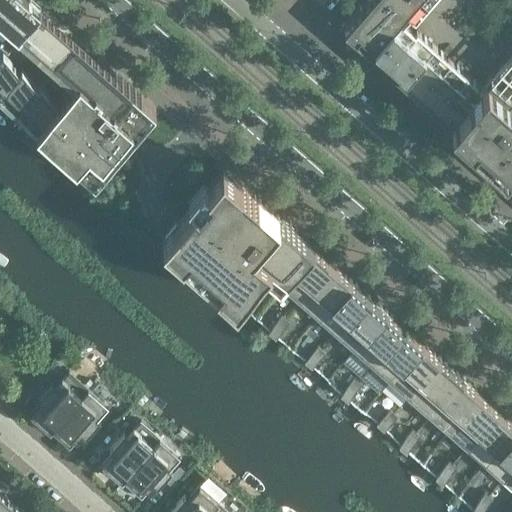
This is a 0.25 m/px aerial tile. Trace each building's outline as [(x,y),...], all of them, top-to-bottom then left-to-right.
[(155,107),(96,55),(33,0),(17,0),(0,19),(0,39),(8,47),(19,34),(73,82),(57,101),(58,102),(36,126),(37,127),(37,126),(95,176),(138,127),(132,122),(148,104),(154,109),(155,107)] [(0,0),(0,19),(17,0),(0,0)] [(369,0),(344,28),(511,175),(511,51),(480,88),(416,29),(415,31),(404,22),(410,15),(415,19),(431,0),(369,0)] [(0,91),(23,66),(21,65),(19,68),(3,48),(0,50),(0,91)] [(18,110),(42,83),(40,81),(38,84),(23,66),(0,91),(0,92),(18,108),(17,109),(18,110)] [(36,126),(58,102),(57,101),(42,83),(18,110),(19,109),(37,125),(36,126)] [(511,420),(223,167),(162,236),(236,300),(263,270),(511,489),(511,420)] [(272,332),(285,316),(281,313),(268,328),(272,332)] [(275,335),(289,320),(285,316),(272,332),(275,335)] [(308,363),(321,348),(317,345),(304,360),(308,363)] [(312,367),(325,351),(321,348),(308,363),(312,367)] [(50,429),(88,386),(69,369),(70,369),(68,368),(55,383),(52,380),(38,397),(41,400),(30,412),(31,413),(50,429)] [(344,395),(357,380),(353,376),(340,392),(344,395)] [(348,398),(361,383),(357,380),(344,395),(348,398)] [(100,419),(97,416),(108,403),(88,386),(50,429),(69,446),(68,446),(69,447),(83,432),(86,435),(100,419)] [(380,427),(393,411),(389,408),(376,423),(380,427)] [(384,430),(397,415),(393,411),(380,427),(384,430)] [(122,479),(160,436),(141,419),(140,418),(127,433),(124,430),(110,446),(113,449),(102,462),(103,463),(122,479)] [(402,446),(416,431),(412,428),(398,443),(402,446)] [(406,450),(420,434),(416,431),(402,446),(406,450)] [(172,469),(169,466),(180,453),(160,436),(122,479),(140,496),(141,497),(154,482),(158,485),(172,469)] [(438,478),(452,463),(448,459),(434,475),(438,478)] [(442,482),(456,466),(452,463),(438,478),(442,482)] [(208,511),(219,500),(199,483),(188,496),(184,493),(170,509),(174,511),(173,511),(208,511)] [(0,511),(1,511),(12,501),(0,490),(0,511)] [(474,510),(488,494),(484,491),(471,506),(474,510)] [(476,511),(479,511),(492,498),(488,494),(474,510),(476,511)] [(231,511),(219,500),(208,511),(231,511)] [(24,511),(12,501),(1,511),(24,511)]
